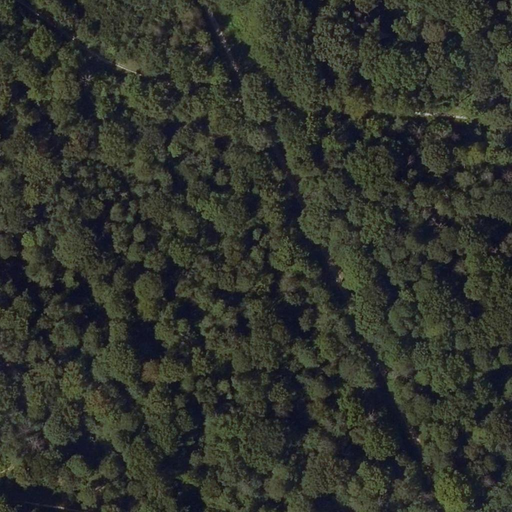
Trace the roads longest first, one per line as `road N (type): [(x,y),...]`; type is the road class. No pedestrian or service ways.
road 1 (track): [(207,0),(459,511)]
road 2 (track): [(260,108),(99,58),(20,0)]
